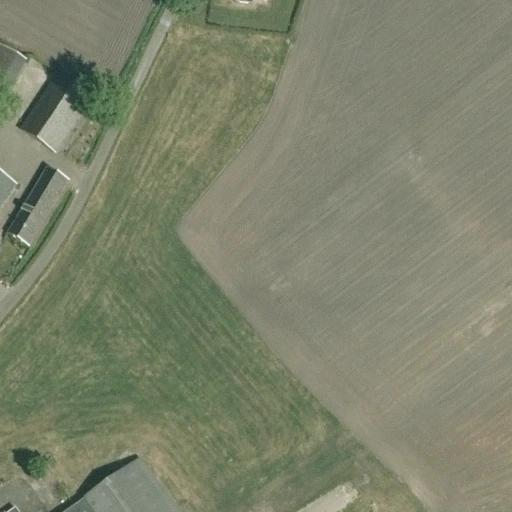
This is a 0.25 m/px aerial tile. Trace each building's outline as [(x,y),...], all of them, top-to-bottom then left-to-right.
[(0,84),(16,57),(0,47),(0,84)] [(56,154),(94,99),(59,75),(21,130),(56,154)] [(68,183),(47,170),(7,235),(28,248),(68,183)] [(0,209),(16,186),(0,175),(0,209)] [(392,449),(384,453),(395,482),(404,478),(392,449)] [(175,511),(140,461),(74,508),(68,511),(16,511),(15,509),(11,511),(175,511)] [(422,511),(424,511),(412,492),(403,497),(412,511),(422,511)]
